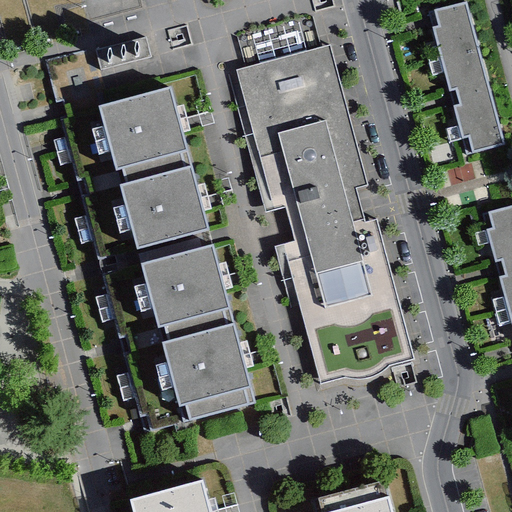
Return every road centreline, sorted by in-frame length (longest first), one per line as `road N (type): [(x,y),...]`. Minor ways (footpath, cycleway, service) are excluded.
road 1 (residential): [(353,0),(459,393),(437,466),(449,511)]
road 2 (secondary): [(124,0),(232,511)]
road 3 (residential): [(105,511),(0,112)]
